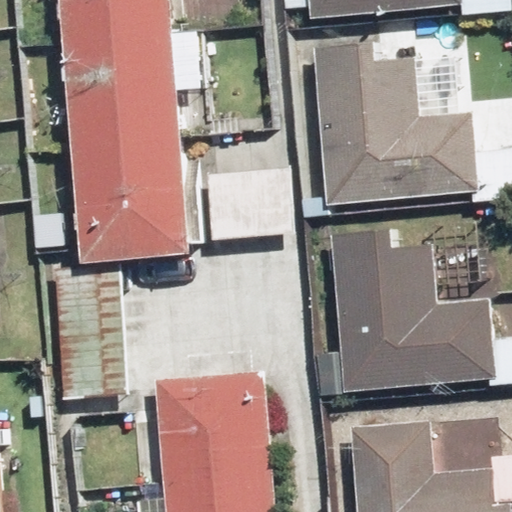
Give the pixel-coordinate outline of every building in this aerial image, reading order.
[(205,253),(181,0),(70,0),(95,263),(205,253)] [(471,6),(470,0),(316,0),(318,17),(471,6)] [(488,192),(482,112),(428,116),(423,53),(390,56),(389,40),(323,45),(335,204),(488,192)] [(305,230),(299,164),(214,171),(220,237),(305,230)] [(506,378),(500,298),(447,302),(442,239),(408,242),(407,225),(341,231),(353,389),(506,378)] [(134,395),(126,264),(62,268),(70,399),(134,395)] [(285,511),(274,370),(166,379),(176,511),(285,511)] [(511,511),(511,505),(500,506),(497,468),(442,472),(438,419),(358,426),(364,511),(511,511)]
